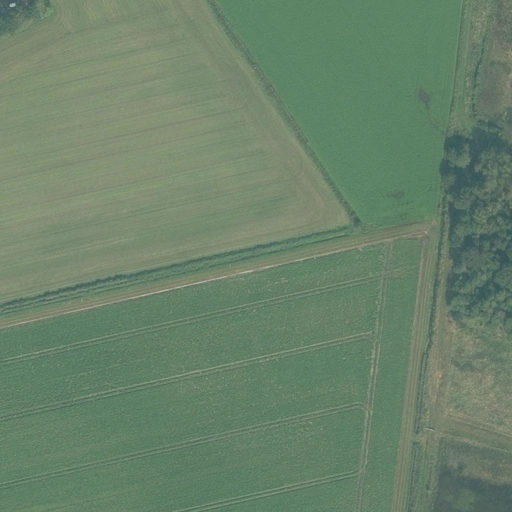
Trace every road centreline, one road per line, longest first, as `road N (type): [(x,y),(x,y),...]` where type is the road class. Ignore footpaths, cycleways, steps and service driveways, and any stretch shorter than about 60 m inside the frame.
road 1 (track): [(511,448),(430,423),(456,201),(476,151),(474,134),(459,121)]
road 2 (track): [(470,0),(459,121)]
